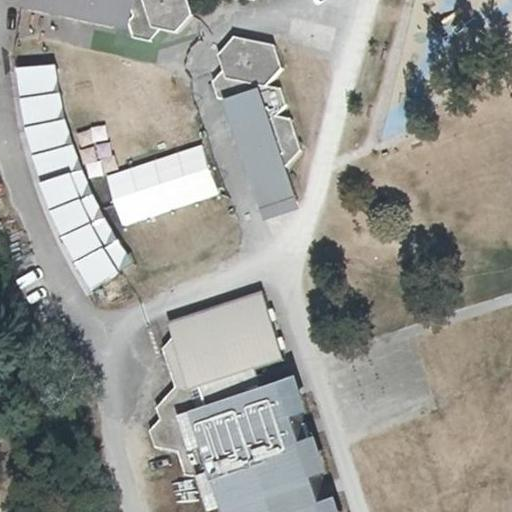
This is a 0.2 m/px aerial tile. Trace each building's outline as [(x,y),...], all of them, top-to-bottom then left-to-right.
[(7,0),(6,6),(131,32),(133,40),(152,44),(162,32),(177,35),(194,17),(188,0),(7,0)] [(226,102),(265,223),(300,212),(286,169),(302,153),(292,120),(279,117),(288,107),(283,90),(269,87),(283,70),(276,46),(235,38),(218,56),(223,71),(213,83),(218,101),(226,102)] [(64,238),(94,291),(136,265),(107,219),(84,170),(67,119),(58,67),(19,70),(26,126),(43,184),(64,238)] [(163,350),(176,388),(193,396),(198,412),(263,392),(256,371),(286,361),(264,292),(169,323),(174,338),(163,350)] [(342,511),(340,501),(321,507),(314,481),(331,476),(320,440),(302,445),(294,421),(312,416),(301,380),(263,392),(198,412),(193,396),(176,388),(157,410),(161,421),(150,432),(155,449),(178,453),(186,477),(199,479),(209,511),(220,511),(221,511),(342,511)]
